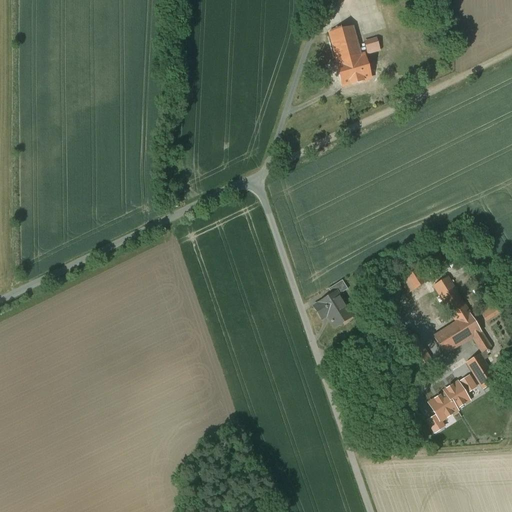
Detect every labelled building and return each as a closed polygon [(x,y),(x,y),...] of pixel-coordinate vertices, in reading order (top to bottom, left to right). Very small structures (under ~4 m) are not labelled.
[(352,28),(329,35),(343,88),(371,81),(364,56),(360,57),(352,28)] [(427,273),(421,264),(399,278),(409,293),(431,279),(427,273)] [(491,348),(447,277),(433,286),(456,322),(433,337),(444,355),(472,337),(482,353),(491,348)] [(332,295),(336,292),(338,295),(348,290),(342,281),(328,289),(332,295)] [(338,295),(336,292),(332,295),(313,307),(320,318),(326,315),(329,313),(333,320),(330,322),(334,328),(342,323),(340,320),(350,314),(352,317),(338,295)] [(480,312),(485,321),(499,312),(493,304),(480,312)] [(432,363),(413,334),(402,341),(420,370),(432,363)] [(492,373),(480,355),(466,363),(483,390),(497,381),(496,380),(499,378),(495,371),(492,373)]
